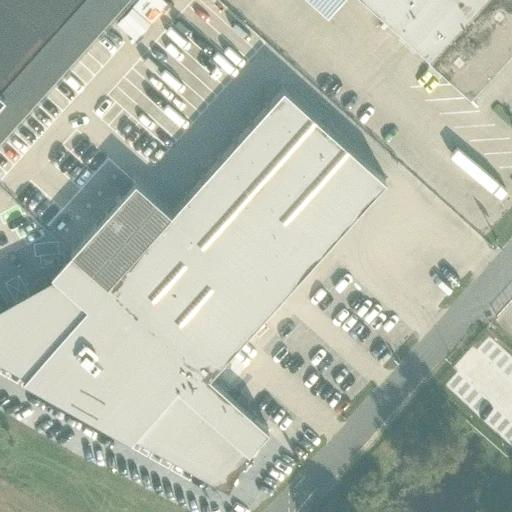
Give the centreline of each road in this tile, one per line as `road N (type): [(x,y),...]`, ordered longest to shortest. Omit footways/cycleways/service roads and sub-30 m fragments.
road 1 (unclassified): [(284,511),(511,260)]
road 2 (unknown): [(511,166),(276,0)]
road 3 (unknown): [(114,71),(165,20),(191,10),(213,17),(266,65)]
road 4 (unknown): [(295,305),(260,339),(257,362),(272,389),(342,446)]
road 5 (unknown): [(266,65),(404,189)]
road 6 (unknown): [(159,192),(125,233),(106,241),(26,177)]
road 7 (unknown): [(295,305),(393,390)]
road 8 (unknown): [(346,250),(437,342)]
road 9 (unknown): [(404,189),(485,289)]
